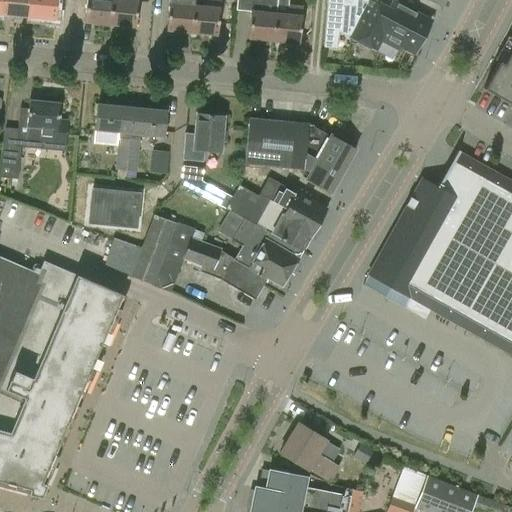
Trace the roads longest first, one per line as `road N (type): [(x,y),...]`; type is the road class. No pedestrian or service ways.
road 1 (tertiary): [(424,99),(282,334),(191,511)]
road 2 (tertiary): [(212,511),(444,108)]
road 3 (residential): [(424,99),(0,54)]
road 4 (tertiary): [(444,108),(504,0)]
